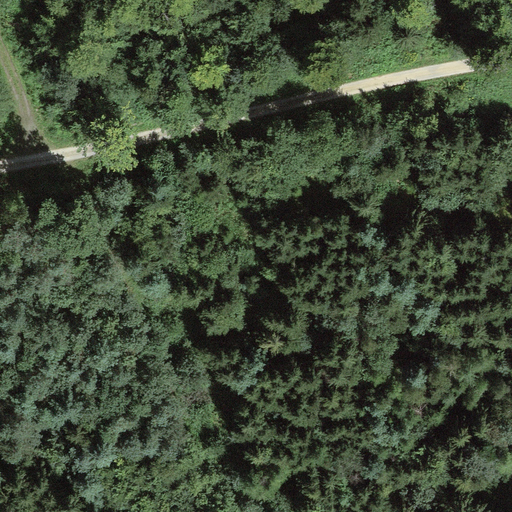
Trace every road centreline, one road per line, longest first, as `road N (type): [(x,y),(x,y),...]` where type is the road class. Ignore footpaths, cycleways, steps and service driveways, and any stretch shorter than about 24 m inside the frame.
road 1 (track): [(239,511),(188,416),(136,272),(38,161),(0,50)]
road 2 (track): [(0,165),(511,57)]
